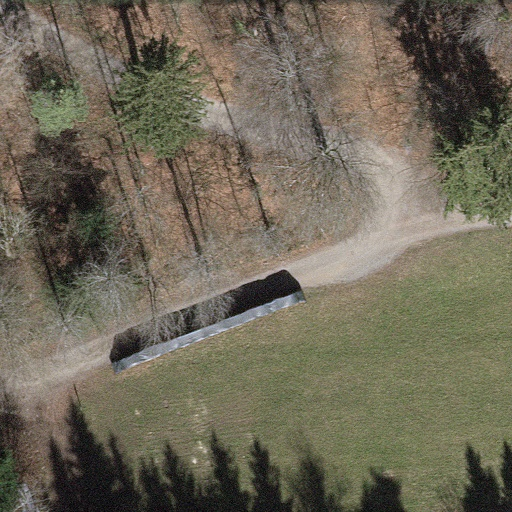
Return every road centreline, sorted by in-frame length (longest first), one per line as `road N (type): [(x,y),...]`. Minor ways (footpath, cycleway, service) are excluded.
road 1 (track): [(0,7),(156,91),(350,146),(459,202)]
road 2 (track): [(0,383),(40,379),(353,266),(459,202)]
road 3 (track): [(69,511),(40,379)]
